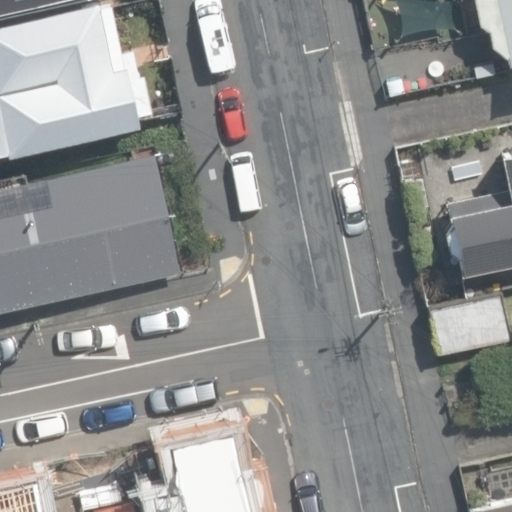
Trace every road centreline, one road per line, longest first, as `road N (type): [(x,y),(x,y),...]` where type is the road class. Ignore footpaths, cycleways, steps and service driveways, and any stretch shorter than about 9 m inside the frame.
road 1 (residential): [(329,322),(0,392)]
road 2 (residential): [(329,322),(264,0)]
road 3 (residential): [(367,511),(329,322)]
